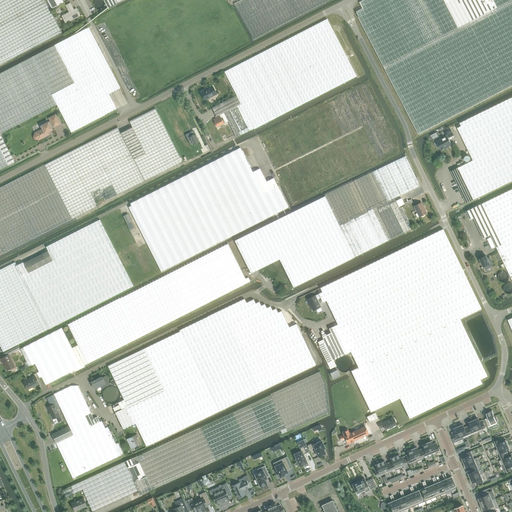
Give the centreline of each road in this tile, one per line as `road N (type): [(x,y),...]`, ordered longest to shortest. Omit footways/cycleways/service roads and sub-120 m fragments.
road 1 (unclassified): [(22,409),(237,298),(284,303),(446,223)]
road 2 (unclassified): [(0,267),(249,141)]
road 3 (unclassified): [(446,223),(341,4)]
road 4 (unclassified): [(183,86),(341,4)]
road 5 (residential): [(281,492),(435,418)]
road 6 (unclassified): [(0,180),(135,110)]
road 7 (unclassified): [(135,110),(78,0)]
